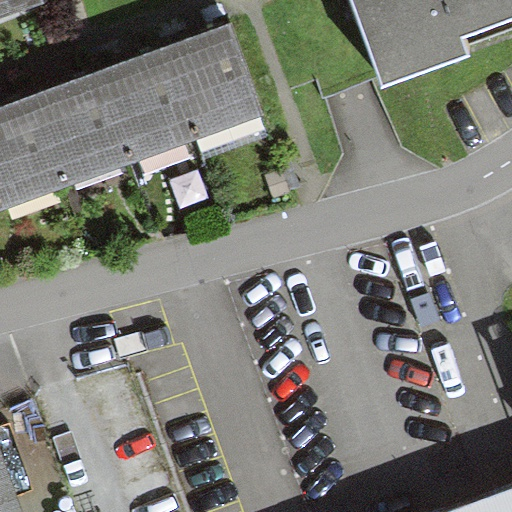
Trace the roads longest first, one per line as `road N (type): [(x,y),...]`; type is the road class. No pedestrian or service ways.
road 1 (unknown): [(236,245),(289,416),(305,420),(482,353),(430,184)]
road 2 (residential): [(511,156),(314,224),(0,307)]
road 3 (unknown): [(0,396),(40,511)]
